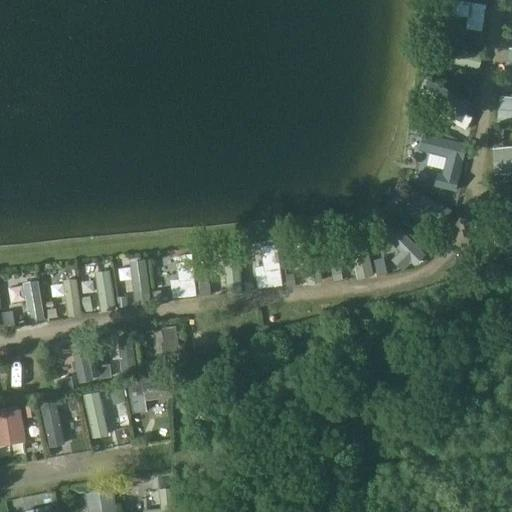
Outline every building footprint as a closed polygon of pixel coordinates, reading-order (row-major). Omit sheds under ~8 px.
[(444,11),(444,26),(486,28),(486,12),(444,11)] [(437,68),(480,76),(482,63),(440,55),(437,68)] [(511,104),(498,105),(499,133),(511,132),(511,104)] [(425,156),(421,166),(454,180),(459,169),(425,156)] [(511,164),(492,165),(493,179),(511,178),(511,164)] [(61,291),(52,290),(51,309),(60,309),(61,291)] [(89,297),(81,298),(84,312),(92,311),(89,297)] [(98,401),(83,405),(94,446),(109,443),(98,401)] [(0,418),(0,457),(28,452),(21,415),(0,418)] [(89,511),(115,511),(112,497),(87,503),(89,511)]
